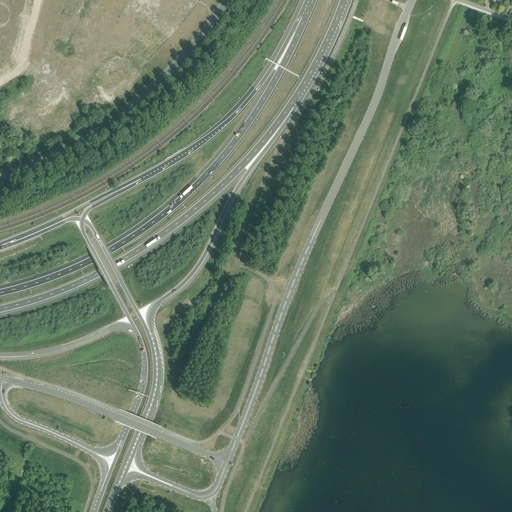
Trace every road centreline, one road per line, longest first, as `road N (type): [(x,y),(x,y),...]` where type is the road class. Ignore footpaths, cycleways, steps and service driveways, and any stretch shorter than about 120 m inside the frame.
road 1 (unclassified): [(412,0),(289,290),(226,463)]
road 2 (motorway): [(305,16),(240,133),(176,203),(92,259),(0,292)]
road 3 (motorway): [(0,308),(91,277),(156,238),(238,169),(290,105)]
road 4 (unclassified): [(0,177),(74,144),(129,107),(228,0)]
road 5 (motorway): [(150,328),(153,305),(191,274),(290,105)]
road 6 (primary): [(105,511),(153,389),(146,329)]
road 7 (motorway): [(305,16),(253,93),(215,130)]
road 8 (motorway): [(0,355),(71,345),(114,325),(135,330)]
road 9 (primary): [(134,451),(158,386),(150,328)]
road 10 (primary): [(146,329),(81,220)]
road 11 (primary): [(135,330),(145,376),(119,449)]
road 12 (primary): [(81,220),(135,330)]
road 13 (unclassified): [(119,418),(3,379)]
road 14 (primary): [(3,379),(2,399),(14,416),(88,449)]
